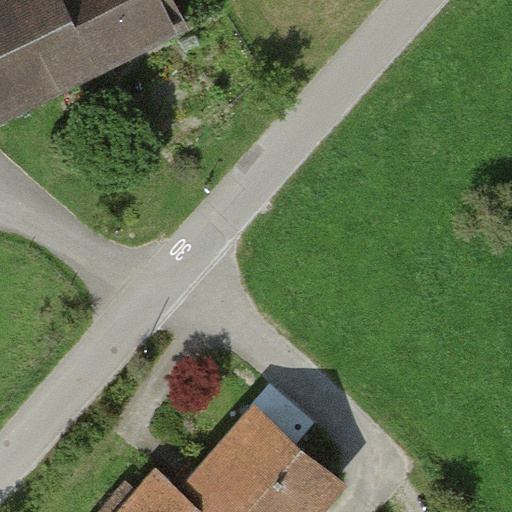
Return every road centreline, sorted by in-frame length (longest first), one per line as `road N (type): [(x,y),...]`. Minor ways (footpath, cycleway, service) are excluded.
road 1 (unclassified): [(0,484),(422,0)]
road 2 (track): [(193,263),(361,439),(373,489),(355,511)]
